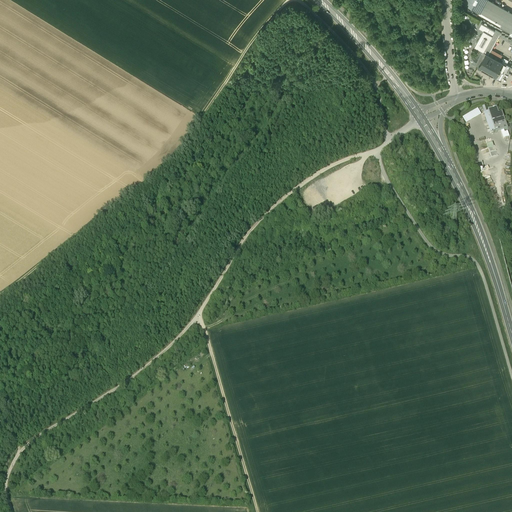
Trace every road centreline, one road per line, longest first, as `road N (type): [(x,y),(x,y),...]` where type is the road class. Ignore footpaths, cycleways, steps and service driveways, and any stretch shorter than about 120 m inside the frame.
road 1 (track): [(363,154),(325,169),(254,226),(168,349),(22,451)]
road 2 (track): [(289,0),(158,173),(0,296)]
road 3 (track): [(511,375),(479,267),(432,245),(389,186),(376,151)]
road 4 (track): [(257,511),(197,316)]
road 5 (secondary): [(511,333),(450,167)]
road 6 (secondary): [(416,112),(318,0)]
